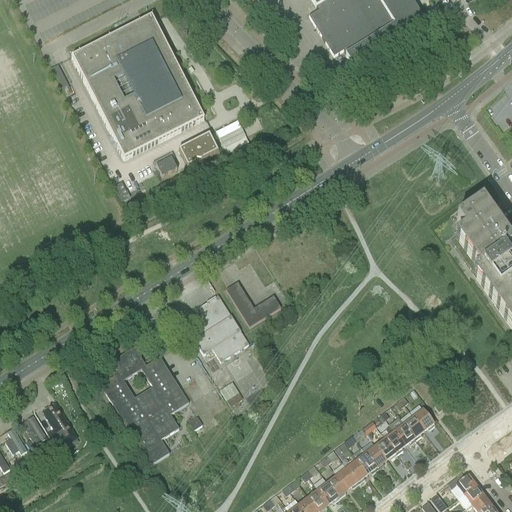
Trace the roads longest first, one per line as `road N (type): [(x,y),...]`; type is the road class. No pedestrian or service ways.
road 1 (tertiary): [(0,384),(352,163)]
road 2 (unclassified): [(352,163),(205,0)]
